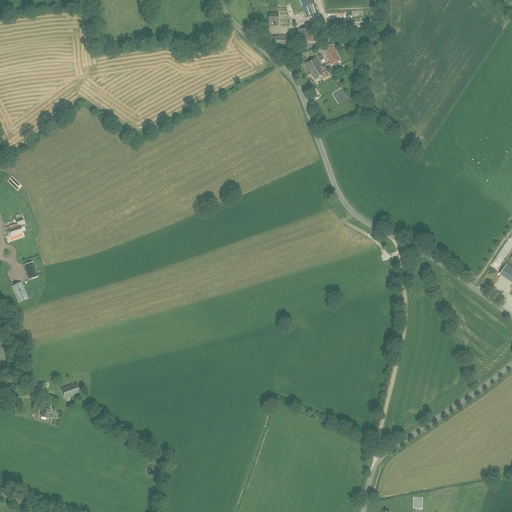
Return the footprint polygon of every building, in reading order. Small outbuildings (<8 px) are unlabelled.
[(300,0),(307,18),(318,14),(313,0),(300,0)] [(278,26),(278,22),(279,21),(278,13),(269,13),(269,22),(274,22),(274,26),(278,26)] [(313,42),(311,31),(312,31),(310,23),(304,24),(305,28),(297,30),(299,37),(300,37),(302,44),(313,42)] [(288,37),(288,35),(279,34),(279,36),(274,36),(273,37),(270,36),(269,42),(273,43),(278,44),(278,46),(287,47),(287,45),(290,45),(290,46),(293,47),(293,37),(291,37),(288,37)] [(332,53),(331,50),(333,49),(331,44),(322,48),(324,53),(325,52),(328,58),(326,58),(329,65),(338,61),(335,52),(332,53)] [(325,72),(315,55),(311,57),(312,59),(309,61),(308,59),(304,63),(316,81),(323,76),(324,79),(329,76),(327,72),(325,72)] [(17,224),(5,228),(7,233),(8,232),(9,235),(8,236),(10,241),(23,236),(20,226),(21,225),(24,224),(22,218),(18,219),(15,220),(17,224)] [(0,259),(6,259),(6,255),(9,255),(8,251),(3,252),(2,248),(0,248),(0,259)] [(32,262),(25,265),(29,279),(37,277),(32,262)] [(500,274),(511,282),(511,267),(507,264),(500,274)] [(21,283),(13,286),(19,301),(23,299),(22,297),(26,295),(21,283)] [(64,399),(81,393),(77,382),(60,388),(64,399)] [(49,410),(50,407),(47,406),(46,409),(43,408),(41,417),(48,418),(50,410),(49,410)]
